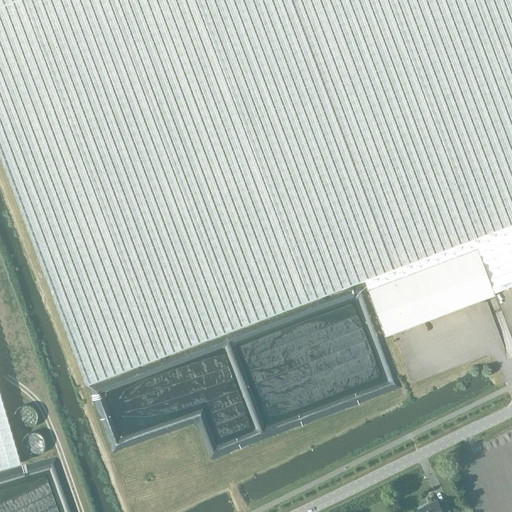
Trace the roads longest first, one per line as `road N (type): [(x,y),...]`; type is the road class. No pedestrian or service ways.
road 1 (unclassified): [(307,511),(511,412)]
road 2 (track): [(6,376),(40,403),(81,511)]
